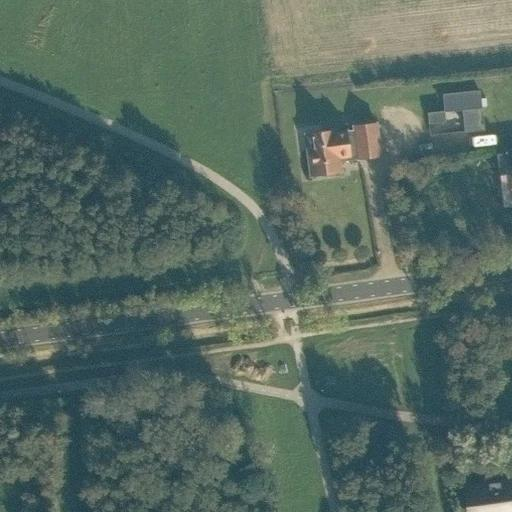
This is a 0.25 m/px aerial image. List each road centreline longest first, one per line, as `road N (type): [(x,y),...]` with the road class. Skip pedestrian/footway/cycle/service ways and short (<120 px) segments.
road 1 (unclassified): [(0,338),(511,269)]
road 2 (track): [(281,260),(0,298)]
road 3 (track): [(81,511),(78,448),(104,381)]
